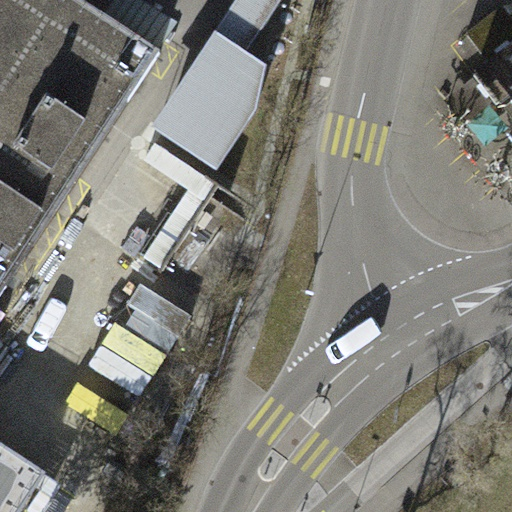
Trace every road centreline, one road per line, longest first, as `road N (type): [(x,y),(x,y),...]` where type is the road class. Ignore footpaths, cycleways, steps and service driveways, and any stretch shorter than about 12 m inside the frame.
road 1 (tertiary): [(391,0),(355,144),(354,187),(362,261),(390,345)]
road 2 (tertiary): [(250,511),(295,435),(390,345)]
road 3 (tertiary): [(390,345),(511,283)]
